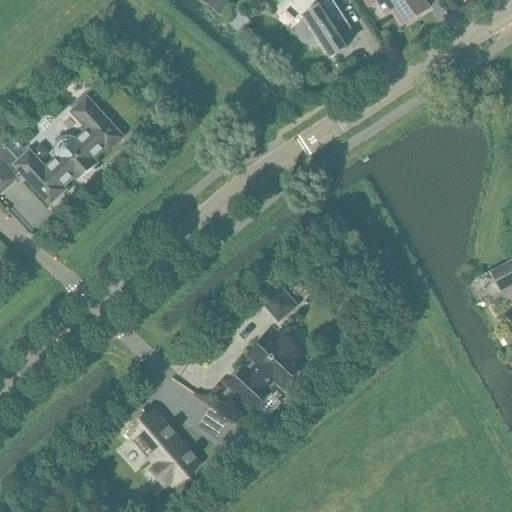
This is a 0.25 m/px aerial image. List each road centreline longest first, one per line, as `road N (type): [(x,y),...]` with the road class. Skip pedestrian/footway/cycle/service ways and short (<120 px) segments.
road 1 (unclassified): [(98,309),(241,186),(511,10)]
road 2 (residential): [(0,222),(98,309)]
road 3 (unclassified): [(0,394),(98,309)]
